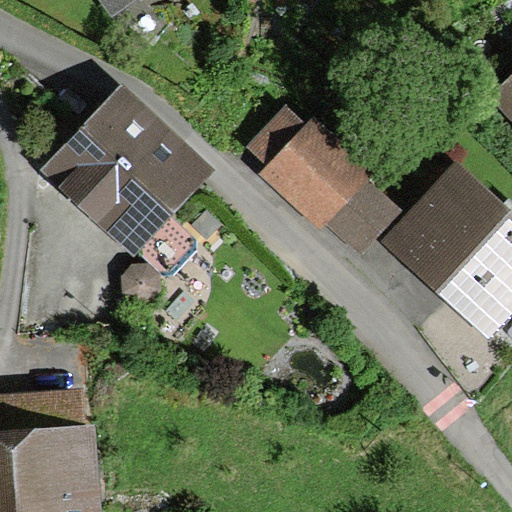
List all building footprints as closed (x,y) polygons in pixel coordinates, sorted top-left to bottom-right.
[(108,0),(119,13),(137,0),(108,0)] [(511,75),(493,93),(511,112),(511,75)] [(373,248),(412,205),(376,173),(381,167),(322,113),(315,120),(295,102),(258,143),(277,160),(269,168),(330,224),(338,216),(373,248)] [(191,172),(120,106),(109,119),(101,111),(68,146),(76,154),(56,176),(126,241),(191,172)] [(511,179),(482,152),(408,232),(511,327),(511,179)] [(221,221),(205,207),(190,223),(205,238),(221,221)] [(9,394),(12,428),(0,429),(0,511),(111,511),(104,421),(94,422),(91,388),(9,394)]
